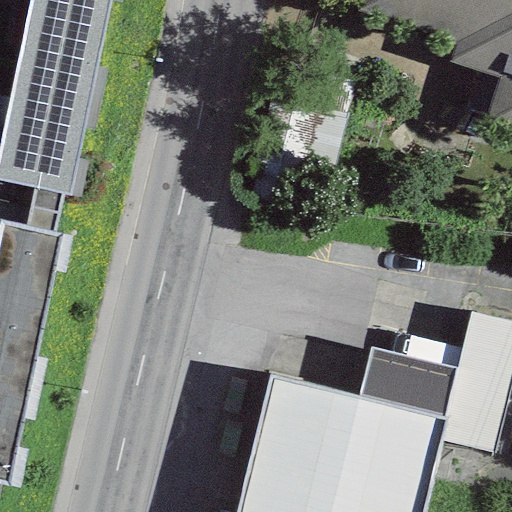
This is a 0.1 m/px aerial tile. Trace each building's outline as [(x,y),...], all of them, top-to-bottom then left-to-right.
[(29,0),(29,2),(16,64),(93,80),(110,0),(29,0)] [(511,0),(360,0),(357,10),(456,44),(449,63),(498,80),(482,127),(511,137),(511,0)] [(69,196),(93,80),(16,64),(3,127),(0,138),(0,181),(33,188),(61,194),(69,196)] [(52,234),(61,194),(33,188),(23,228),(52,234)] [(23,228),(0,222),(0,481),(3,482),(60,236),(52,234),(23,228)] [(422,511),(444,420),(268,379),(235,511),(422,511)]
